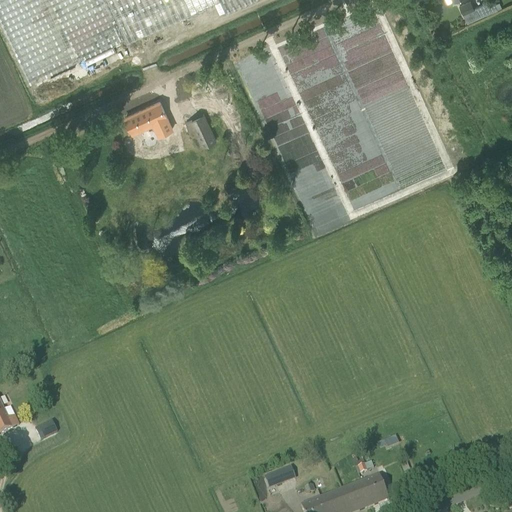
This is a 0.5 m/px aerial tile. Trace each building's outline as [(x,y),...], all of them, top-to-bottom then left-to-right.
[(0,0),(0,22),(29,84),(125,39),(126,43),(216,3),(220,1),(226,14),(257,0),(0,0)] [(471,0),(459,5),(468,24),(479,18),(475,8),(471,0)] [(483,4),(475,8),(479,18),(497,10),(492,0),(486,0),(482,2),(483,4)] [(160,102),(125,118),(133,135),(134,135),(134,137),(137,138),(141,136),(142,134),(141,132),(154,125),(159,136),(172,129),(160,102)] [(209,124),(194,131),(201,147),(217,140),(209,124)] [(157,282),(145,286),(147,292),(159,288),(157,282)] [(0,434),(19,426),(10,407),(4,411),(0,402),(0,434)] [(35,429),(40,441),(58,433),(52,421),(35,429)] [(393,436),(381,440),(384,448),(397,444),(393,436)] [(365,465),(358,467),(360,474),(367,472),(365,465)] [(269,491),(282,485),(278,473),(264,478),(269,491)] [(365,482),(374,506),(389,500),(379,476),(365,482)] [(301,506),(302,511),(358,511),(374,506),(365,482),(301,506)] [(305,488),(308,495),(314,492),(311,485),(305,488)]
